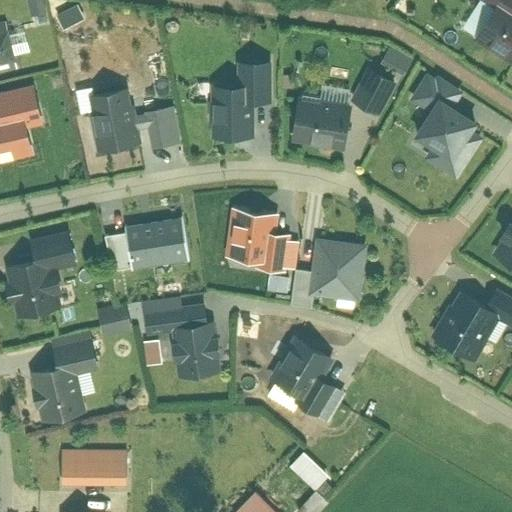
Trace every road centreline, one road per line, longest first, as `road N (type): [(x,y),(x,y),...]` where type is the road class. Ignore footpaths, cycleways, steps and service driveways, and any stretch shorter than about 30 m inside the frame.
road 1 (residential): [(439,250),(314,176),(225,171),(0,215)]
road 2 (residential): [(511,420),(378,338),(439,250)]
